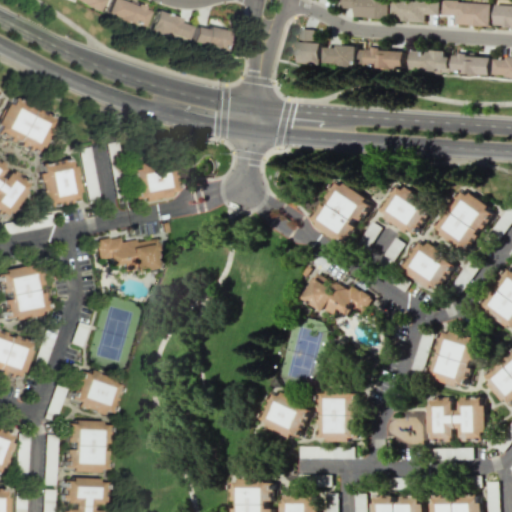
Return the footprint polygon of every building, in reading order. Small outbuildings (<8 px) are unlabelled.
[(74,0),(95,9),(99,0),(74,0)] [(106,0),(102,15),(140,25),(145,7),(121,0),(106,0)] [(389,18),(389,0),(342,0),(342,8),(355,8),(355,16),(389,18)] [(440,2),(405,0),(392,0),(392,16),(401,16),(401,21),(425,22),(426,13),(439,14),(440,2)] [(490,25),(491,2),(443,0),(443,14),(456,15),(456,24),(490,25)] [(511,4),(495,4),(494,27),(511,26),(511,4)] [(186,27),(175,24),(177,16),(151,9),(145,31),(161,35),(162,33),(183,38),(186,27)] [(222,31),(191,25),(188,43),(219,49),(222,31)] [(298,62),(323,63),(324,42),(317,42),(317,29),(299,28),(298,62)] [(326,44),(325,64),(358,65),(359,45),(326,44)] [(406,48),(368,47),(368,66),(406,67),(406,48)] [(413,49),(412,71),(450,72),(450,50),(413,49)] [(455,72),(493,73),(493,57),(476,56),(476,53),(455,52),(455,72)] [(511,76),(511,57),(496,57),(495,77),(511,76)] [(0,111),(0,138),(38,153),(51,117),(5,99),(0,111)] [(45,206),(74,201),(72,192),(77,191),(72,165),(67,166),(66,159),(34,165),(41,199),(44,199),(45,206)] [(0,217),(4,220),(27,181),(7,170),(1,180),(0,178),(0,166),(2,164),(0,162),(0,217)] [(141,201),(167,196),(167,192),(174,190),(170,164),(126,172),(131,198),(140,197),(141,201)] [(347,243),(360,219),(364,221),(375,202),(337,181),(326,201),(323,199),(311,222),(347,243)] [(398,183),(381,208),(389,213),(386,217),(415,237),(435,208),(398,183)] [(496,212),(464,189),(435,229),(467,252),(496,212)] [(154,237),(119,243),(118,236),(93,240),(96,259),(107,258),(109,271),(154,264),(153,258),(157,257),(154,237)] [(420,238),(404,265),(411,270),(408,274),(439,293),(459,262),(420,238)] [(46,312),(42,288),(40,288),(36,264),(0,269),(0,303),(2,318),(46,312)] [(509,326),(511,322),(511,266),(510,265),(481,307),(509,326)] [(304,299),(334,315),(338,307),(349,313),(352,308),(363,314),(370,299),(318,271),(304,299)] [(467,387),(472,366),(474,367),(481,338),(442,329),(430,379),(467,387)] [(0,373),(18,379),(30,341),(0,331),(0,373)] [(511,407),(511,405),(511,353),(485,377),(511,407)] [(109,412),(119,383),(78,370),(68,399),(76,401),(74,406),(99,414),(101,409),(109,412)] [(302,437),(313,403),(281,393),(281,394),(272,392),(261,424),(302,437)] [(359,392),(320,392),(320,419),(320,440),(359,440),(359,392)] [(485,440),(485,397),(461,397),(461,409),(454,408),(454,398),(430,397),(430,441),(454,441),(455,428),(462,428),(462,440),(485,440)] [(104,472),(105,450),(98,450),(99,443),(106,443),(106,422),(63,421),(63,446),(62,446),(61,470),(104,472)] [(0,473),(14,434),(0,429),(0,473)] [(104,478),(60,478),(60,502),(72,502),(72,510),(59,510),(58,511),(102,511),(103,511),(90,511),(90,503),(104,503),(104,478)] [(275,481),(232,479),(231,500),(236,500),(235,511),(274,511),(275,509),(268,508),(268,501),(274,501),(275,481)] [(337,511),(337,492),(325,493),(325,511),(337,511)] [(318,511),(319,496),(285,495),(285,509),(290,509),(290,511),(318,511)] [(378,511),(421,511),(422,496),(396,496),(396,495),(374,495),(374,503),(379,503),(378,511)] [(430,511),(480,511),(480,495),(460,495),(460,501),(452,501),(452,495),(430,495),(430,511)]
